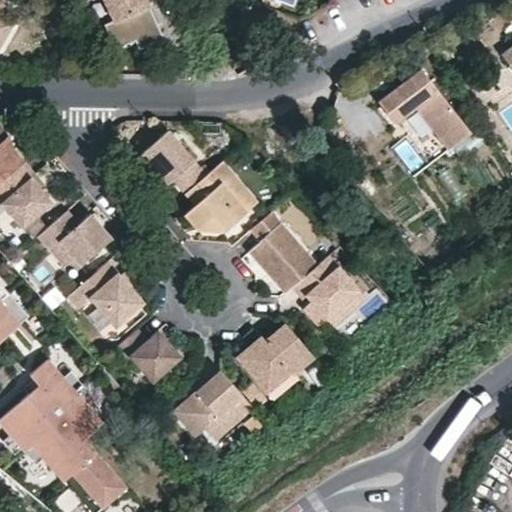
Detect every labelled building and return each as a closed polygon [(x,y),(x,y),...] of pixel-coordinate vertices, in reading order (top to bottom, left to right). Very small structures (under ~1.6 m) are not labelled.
[(108,0),(120,20),(110,25),(124,48),(142,37),(148,46),(171,33),(163,20),(152,2),(151,0),(108,0)] [(155,0),(152,2),(163,20),(167,17),(157,0),(155,0)] [(451,150),(473,134),(424,69),(381,102),(398,124),(419,108),(451,150)] [(204,174),(165,130),(139,153),(166,183),(171,178),(183,193),(204,174)] [(0,154),(0,143),(5,138),(0,132),(0,181),(22,162),(11,150),(0,154)] [(0,154),(11,150),(5,138),(0,143),(0,154)] [(405,138),(393,147),(411,169),(422,160),(405,138)] [(166,183),(139,153),(135,156),(162,187),(166,183)] [(38,187),(30,178),(33,175),(22,162),(0,181),(0,204),(22,228),(51,202),(38,187)] [(219,181),(209,170),(204,174),(183,193),(193,204),(183,213),(196,228),(205,220),(212,228),(217,224),(222,229),(255,200),(235,178),(216,194),(211,188),(219,181)] [(235,178),(229,172),(219,181),(211,188),(216,194),(235,178)] [(41,184),(33,175),(30,178),(38,187),(41,184)] [(88,213),(77,223),(66,210),(35,236),(62,266),(72,258),(78,265),(110,238),(88,213)] [(314,261),(268,210),(247,229),(258,240),(246,251),(282,290),(289,284),(314,261)] [(212,228),(205,220),(196,228),(222,229),(217,224),(212,228)] [(368,296),(326,250),(314,261),(289,284),(300,299),(305,295),(307,293),(312,298),(310,300),(301,308),(300,308),(317,326),(326,318),(333,326),(368,296)] [(129,288),(118,277),(105,262),(66,297),(77,309),(88,299),(113,328),(141,303),(129,288)] [(133,284),(123,273),(118,277),(129,288),(133,284)] [(19,303),(0,283),(0,296),(12,310),(19,303)] [(0,343),(30,316),(19,303),(12,310),(0,296),(0,343)] [(312,352),(283,320),(264,338),(260,334),(236,355),(267,389),(291,368),(293,370),(312,352)] [(178,357),(155,331),(145,340),(135,329),(112,349),(123,361),(127,357),(150,382),(178,357)] [(67,376),(50,359),(32,375),(36,379),(41,384),(31,394),(1,421),(29,452),(36,445),(48,457),(98,511),(101,511),(132,484),(88,437),(107,420),(90,402),(67,376)] [(297,374),(293,370),(291,368),(267,389),(273,396),(297,374)] [(73,370),(67,376),(90,402),(97,396),(73,370)] [(252,407),(219,370),(204,384),(207,387),(199,395),(195,391),(172,412),(194,436),(204,427),(215,440),(252,407)] [(41,384),(36,379),(26,388),(31,394),(41,384)] [(207,387),(204,384),(195,391),(199,395),(207,387)] [(41,464),(48,457),(36,445),(29,452),(41,464)] [(0,511),(8,511),(19,500),(0,484),(0,511)]
